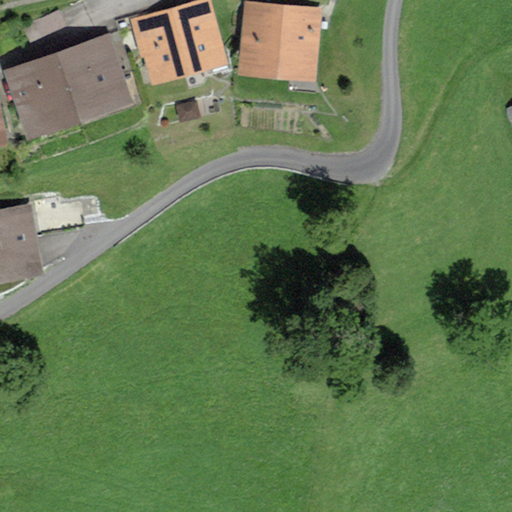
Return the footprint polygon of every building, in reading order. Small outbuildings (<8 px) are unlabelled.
[(230,57),(212,0),(191,0),(130,19),(141,55),(145,53),(153,80),(230,57)] [(317,75),(323,4),(276,0),(244,0),(239,68),(317,75)] [(67,24),(59,8),(24,25),(32,41),(67,24)] [(108,28),(56,48),(80,115),(133,96),(108,28)] [(56,48),(3,67),(28,134),(80,115),(56,48)] [(0,139),(9,137),(0,95),(0,139)] [(0,275),(45,267),(32,199),(0,205),(0,275)]
